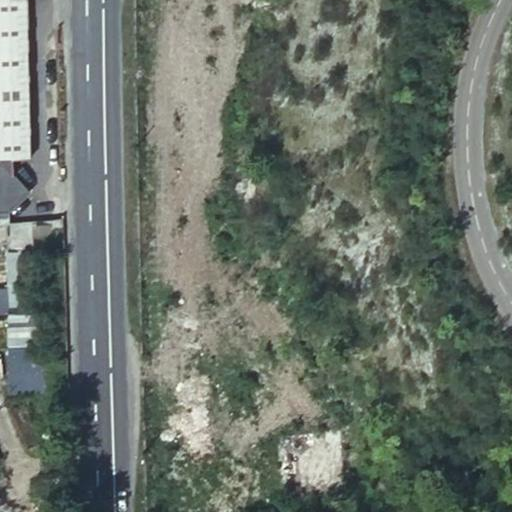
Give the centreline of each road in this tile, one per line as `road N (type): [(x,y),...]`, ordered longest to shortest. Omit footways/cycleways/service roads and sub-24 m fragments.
road 1 (primary): [(109,511),(98,0)]
road 2 (secondary): [(502,0),(474,80),(467,146),(475,206),(511,299)]
